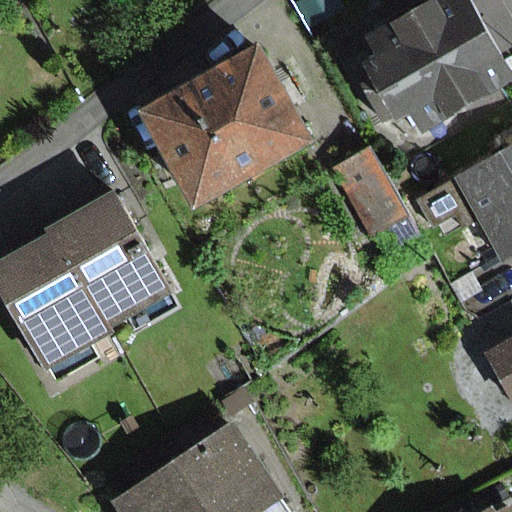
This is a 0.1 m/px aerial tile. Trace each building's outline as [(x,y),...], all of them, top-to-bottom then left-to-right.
[(511,56),(480,0),(422,0),(369,30),(424,128),(511,78),(511,56)] [(263,36),(142,102),(198,203),(319,136),(263,36)] [(511,141),(453,172),(501,261),(511,254),(511,141)] [(370,150),(333,170),(367,233),(404,213),(370,150)] [(49,222),(52,227),(110,327),(178,288),(116,183),(49,222)] [(52,227),(0,257),(0,283),(48,366),(111,329),(110,327),(52,227)] [(236,417),(116,498),(125,511),(258,511),(287,493),(236,417)]
